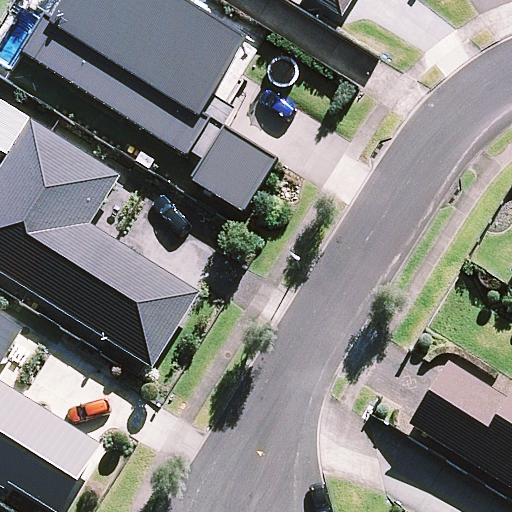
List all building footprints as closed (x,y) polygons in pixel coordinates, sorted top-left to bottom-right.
[(28,65),(194,169),(198,163),(209,170),(196,190),(251,225),(285,173),(230,137),(241,119),(219,105),(251,54),(164,0),(79,0),(60,31),(53,27),(28,65)] [(304,0),(330,16),(348,27),(365,0),(304,0)] [(40,131),(0,194),(0,277),(159,378),(207,303),(97,234),(128,185),(40,131)] [(0,322),(0,492),(12,500),(17,493),(46,511),(72,511),(109,455),(1,387),(30,341),(0,322)] [(511,410),(453,374),(414,438),(511,499),(511,410)]
